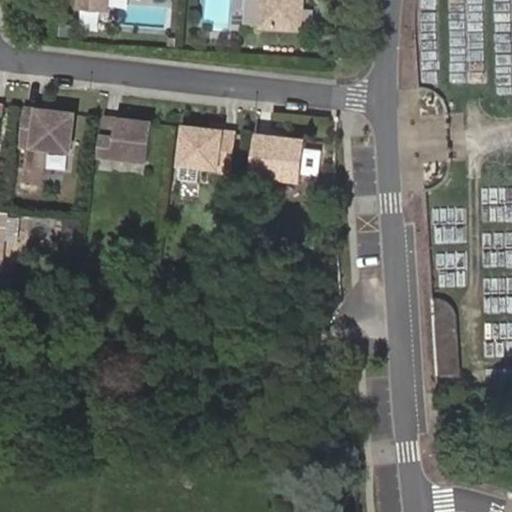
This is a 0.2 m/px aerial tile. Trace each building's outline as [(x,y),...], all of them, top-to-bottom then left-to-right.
[(79,0),(79,7),(106,9),(106,0),(79,0)] [(260,0),(259,30),(301,34),(304,3),(302,0),(260,0)] [(75,114),(26,107),(20,148),(70,153),(75,114)] [(150,124),(101,117),(95,158),(145,164),(150,124)] [(230,134),(181,128),(176,168),(225,174),(230,134)] [(300,144),(251,137),(246,177),(295,183),(300,144)] [(54,170),(73,171),(74,155),(54,155),(54,170)] [(442,369),(460,369),(460,336),(442,335),(442,369)]
